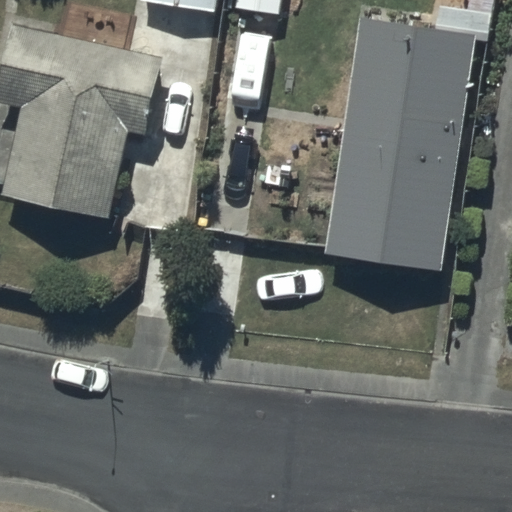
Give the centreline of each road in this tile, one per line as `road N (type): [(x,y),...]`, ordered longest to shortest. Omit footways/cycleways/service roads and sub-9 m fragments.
road 1 (residential): [(237,450),(511,475)]
road 2 (residential): [(0,418),(237,450)]
